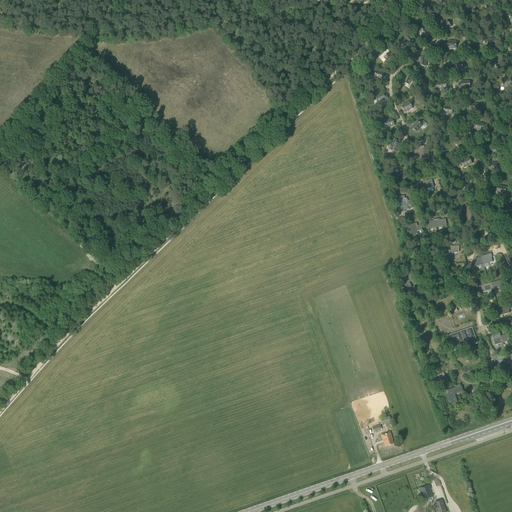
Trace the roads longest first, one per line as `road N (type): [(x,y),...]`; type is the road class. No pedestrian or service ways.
road 1 (track): [(0,411),(58,342),(407,3)]
road 2 (primary): [(248,511),(511,420)]
